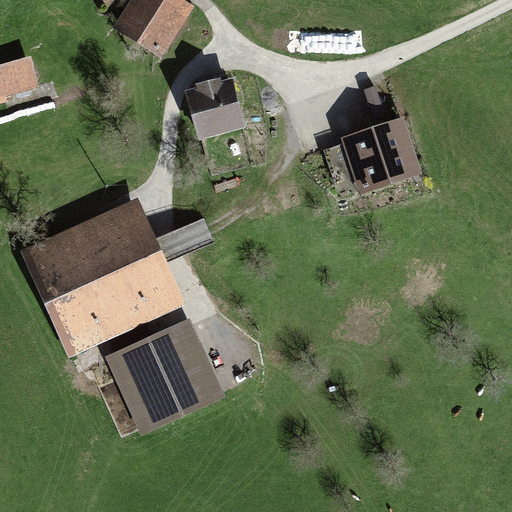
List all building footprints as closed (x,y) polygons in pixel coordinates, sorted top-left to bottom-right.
[(190,10),(169,0),(134,0),(113,45),(161,68),(190,10)] [(22,44),(0,49),(0,109),(36,100),(22,44)] [(200,94),(189,97),(199,135),(241,123),(228,79),(198,87),(200,94)] [(399,119),(323,147),(334,179),(359,170),(365,185),(416,167),(399,119)] [(130,206),(18,264),(75,375),(188,317),(130,206)] [(104,364),(132,437),(219,404),(191,331),(104,364)]
